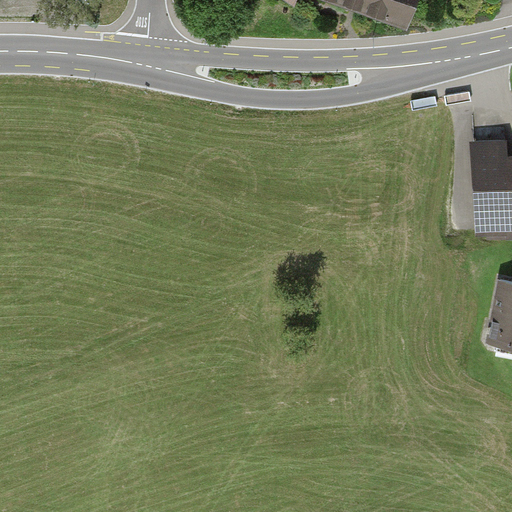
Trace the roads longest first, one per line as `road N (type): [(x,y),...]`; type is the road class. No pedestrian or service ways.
road 1 (primary): [(143,65),(207,91),(281,101),(388,89),(470,57)]
road 2 (primary): [(470,57),(143,65)]
road 3 (primary): [(0,51),(143,65)]
